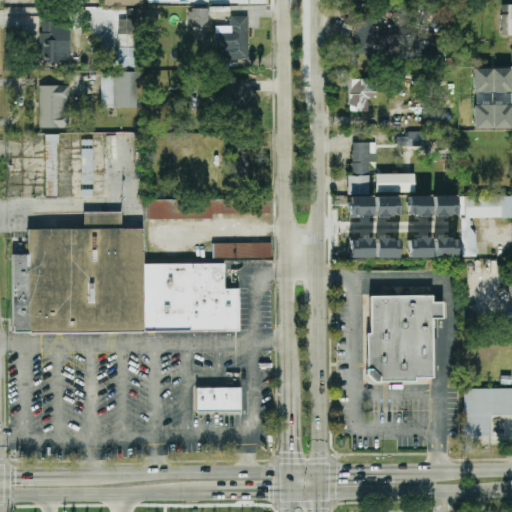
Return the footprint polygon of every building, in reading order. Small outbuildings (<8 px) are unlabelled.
[(500,3),(511,3),(511,34),(500,34),(500,3)] [(208,10),(191,10),(191,28),(209,28),(208,10)] [(353,13),(375,14),(375,20),(378,20),(378,29),(385,29),(385,48),(375,48),(375,54),(352,54),(353,13)] [(248,16),(231,17),(231,26),(215,26),(216,51),(221,51),(221,60),(249,59),(248,16)] [(118,48),(136,48),(136,20),(118,20),(118,48)] [(40,22),(41,63),(71,63),(70,21),(40,22)] [(510,69),(473,70),(474,93),(511,93),(510,69)] [(101,108),(141,108),(140,72),(101,72),(101,108)] [(368,98),(368,111),(350,111),(350,91),(341,91),(341,74),(353,74),(353,80),(367,80),(367,87),(374,87),(374,98),(368,98)] [(248,80),(226,79),(225,106),(247,107),(248,80)] [(70,128),(69,86),(39,86),(40,129),(70,128)] [(474,129),(511,128),(510,105),(473,105),(474,129)] [(408,131),(424,131),(424,145),(408,145),(397,145),(397,138),(408,137),(408,131)] [(45,197),(57,197),(56,135),(45,135),(45,197)] [(368,145),(368,195),(348,195),(348,144),(368,145)] [(92,149),(82,148),(81,156),(92,157),(92,149)] [(248,156),(225,156),(225,172),(232,172),(232,180),(248,180),(248,156)] [(373,175),(415,176),(415,194),(373,194),(373,175)] [(431,197),(408,196),(407,216),(430,217),(431,197)] [(455,216),(456,197),(434,196),(433,215),(455,216)] [(462,218),(462,197),(511,196),(511,217),(475,218),(476,257),(463,257),(462,218)] [(212,219),(212,215),(270,214),(270,197),(259,198),(148,200),(148,220),(212,219)] [(372,217),(372,197),(349,197),(349,217),(372,217)] [(398,197),(375,197),(375,217),(398,216),(398,197)] [(82,211),(120,211),(120,231),(144,231),(144,264),(223,265),(223,290),(239,290),(239,333),(144,332),(28,332),(11,332),(11,255),(28,255),(28,231),(82,231),(82,211)] [(430,258),(430,238),(408,239),(408,258),(430,258)] [(457,257),(456,238),(434,238),(434,258),(457,257)] [(372,258),(372,239),(349,239),(350,258),(372,258)] [(376,258),(398,258),(398,239),(375,239),(376,258)] [(212,244),(213,258),(271,258),(271,243),(212,244)] [(370,296),(433,296),(433,302),(446,303),(445,320),(433,320),(433,378),(380,378),(374,386),(364,378),(370,371),(370,296)] [(511,416),(490,417),(490,437),(465,437),(465,417),(464,389),(511,388),(511,416)] [(197,389),(241,390),(241,414),(197,414),(197,389)]
